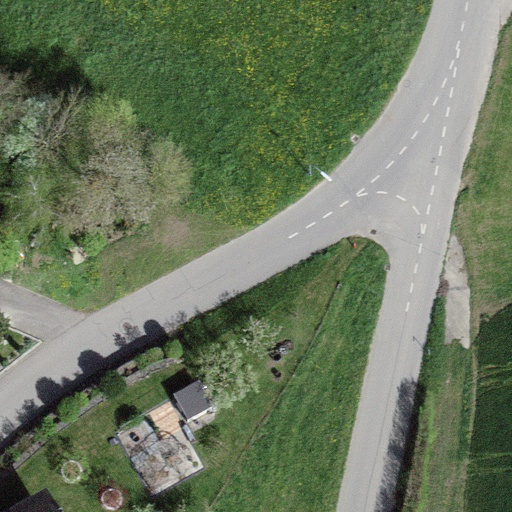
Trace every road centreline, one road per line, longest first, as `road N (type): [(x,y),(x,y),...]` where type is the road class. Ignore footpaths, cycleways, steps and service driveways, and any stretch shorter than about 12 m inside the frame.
road 1 (residential): [(0,416),(64,363),(432,145)]
road 2 (residential): [(432,145),(358,511)]
road 3 (unclassified): [(432,145),(462,0)]
